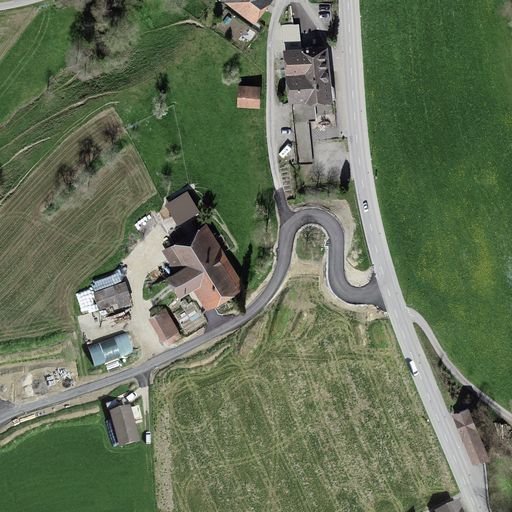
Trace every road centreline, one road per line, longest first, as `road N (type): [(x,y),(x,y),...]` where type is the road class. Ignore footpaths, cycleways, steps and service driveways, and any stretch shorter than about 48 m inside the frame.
road 1 (unclassified): [(287,231),(273,285),(239,319),(135,371),(0,416)]
road 2 (tertiary): [(348,0),(359,166),(387,289)]
road 3 (tertiary): [(387,289),(476,511)]
road 4 (unclassified): [(282,0),(273,22),(269,116),(287,231)]
road 5 (residential): [(287,231),(306,214),(330,221),(343,291),(387,289)]
